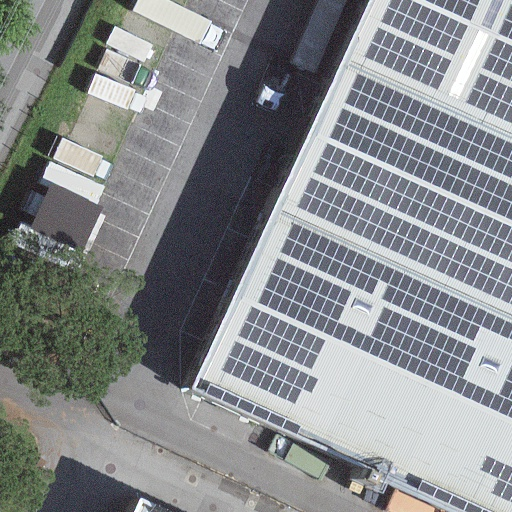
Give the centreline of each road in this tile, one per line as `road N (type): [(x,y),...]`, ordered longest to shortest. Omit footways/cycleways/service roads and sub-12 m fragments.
road 1 (unknown): [(50,371),(359,511)]
road 2 (unknown): [(50,371),(66,425),(62,466),(43,511)]
